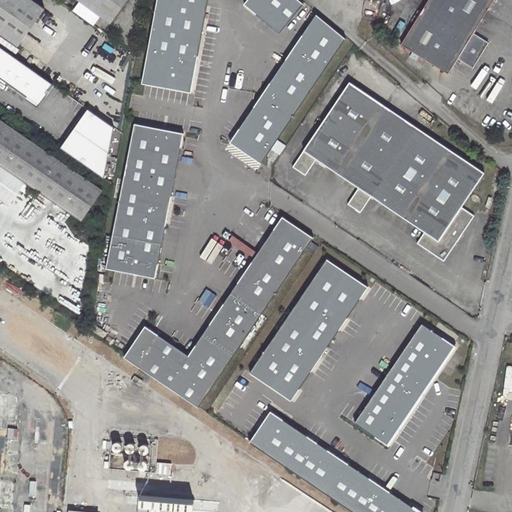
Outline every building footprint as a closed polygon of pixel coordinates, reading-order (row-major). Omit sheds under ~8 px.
[(0,0),(0,34),(18,47),(44,9),(30,0),(0,0)] [(77,0),(110,23),(126,0),(77,0)] [(156,0),(142,83),(192,92),(207,0),(156,0)] [(244,0),(242,3),(276,32),(301,4),(296,0),(244,0)] [(426,0),(400,42),(445,71),(452,60),(457,64),(460,59),(471,66),(487,41),(472,31),(491,0),(426,0)] [(229,142),(259,164),(346,38),(315,15),(229,142)] [(0,79),(37,106),(52,84),(0,47),(0,79)] [(372,196),(424,232),(417,243),(443,260),(474,215),(462,207),(484,173),(350,82),(294,167),(305,175),(316,160),(358,188),(348,203),(361,212),(372,196)] [(112,128),(86,110),(60,149),(103,180),(112,128)] [(0,165),(31,187),(81,221),(103,190),(0,117),(0,165)] [(105,269),(154,280),(182,133),(133,124),(105,269)] [(0,196),(9,203),(20,187),(25,191),(22,194),(25,196),(31,187),(0,165),(0,196)] [(123,357),(196,407),(312,238),(281,218),(186,356),(145,326),(123,357)] [(374,287),(332,258),(253,374),(294,403),(374,287)] [(205,289),(192,315),(203,321),(217,295),(205,289)] [(459,348),(425,325),(358,425),(392,447),(459,348)] [(129,380),(139,387),(142,381),(133,374),(129,380)] [(421,511),(275,414),(256,443),(358,511),(421,511)] [(0,472),(8,473),(9,428),(0,427),(0,472)] [(157,462),(156,475),(170,476),(171,463),(157,462)] [(171,511),(172,499),(135,496),(133,511),(171,511)]
